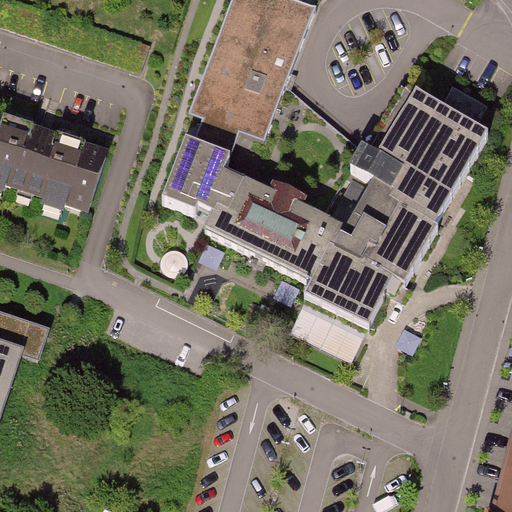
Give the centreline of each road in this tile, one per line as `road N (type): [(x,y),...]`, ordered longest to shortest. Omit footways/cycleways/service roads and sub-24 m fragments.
road 1 (residential): [(456,458),(89,285)]
road 2 (residential): [(511,230),(456,458)]
